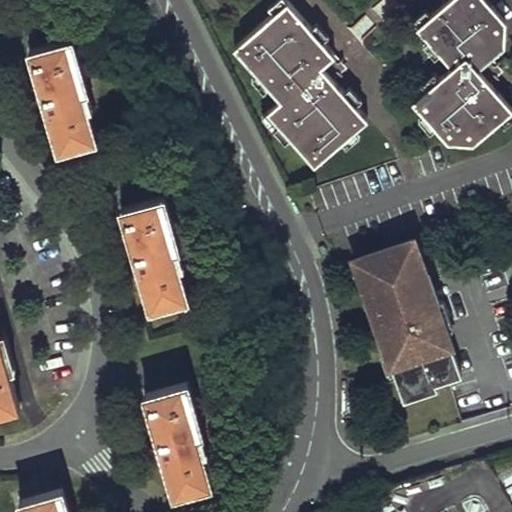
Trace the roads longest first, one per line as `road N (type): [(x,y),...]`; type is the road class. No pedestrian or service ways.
road 1 (residential): [(304,469),(320,400),(304,294),(163,0)]
road 2 (residential): [(0,124),(55,194),(89,259),(101,313),(90,411),(69,442)]
road 3 (residential): [(304,469),(373,469),(511,425)]
